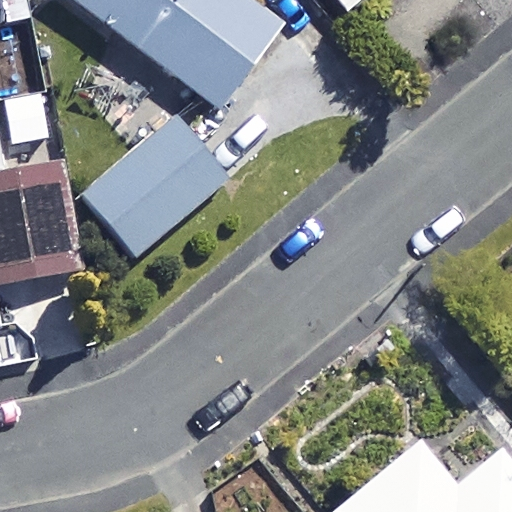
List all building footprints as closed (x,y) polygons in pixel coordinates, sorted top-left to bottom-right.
[(269,29),(230,0),(58,0),(210,110),(269,29)] [(357,0),(320,0),(335,18),(357,0)] [(216,183),(166,126),(50,185),(69,267),(91,292),(216,183)] [(0,282),(69,267),(50,185),(46,167),(0,177),(0,282)] [(511,358),(503,367),(511,377),(511,358)] [(447,494),(408,446),(327,511),(511,511),(511,471),(497,453),(447,494)]
